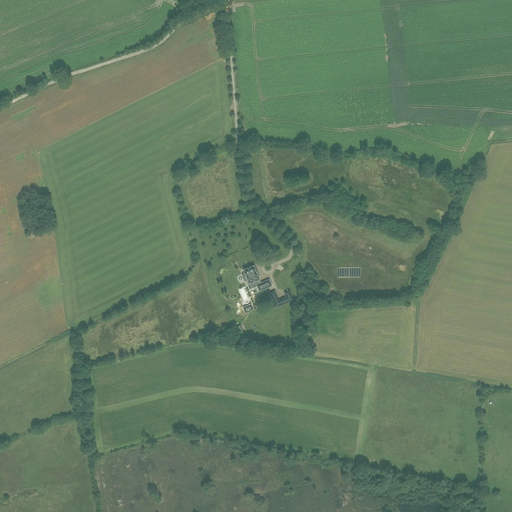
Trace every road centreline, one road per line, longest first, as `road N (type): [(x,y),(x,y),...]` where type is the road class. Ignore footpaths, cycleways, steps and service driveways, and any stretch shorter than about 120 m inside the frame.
road 1 (track): [(273,265),(291,254),(291,245),(245,187),(226,1)]
road 2 (unclassified): [(0,106),(145,50),(227,0)]
